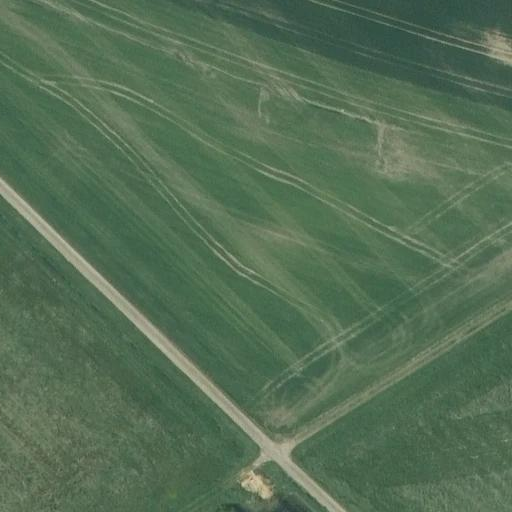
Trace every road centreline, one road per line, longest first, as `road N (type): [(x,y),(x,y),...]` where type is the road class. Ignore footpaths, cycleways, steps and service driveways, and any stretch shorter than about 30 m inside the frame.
road 1 (track): [(331,511),(0,187)]
road 2 (track): [(212,511),(511,324)]
